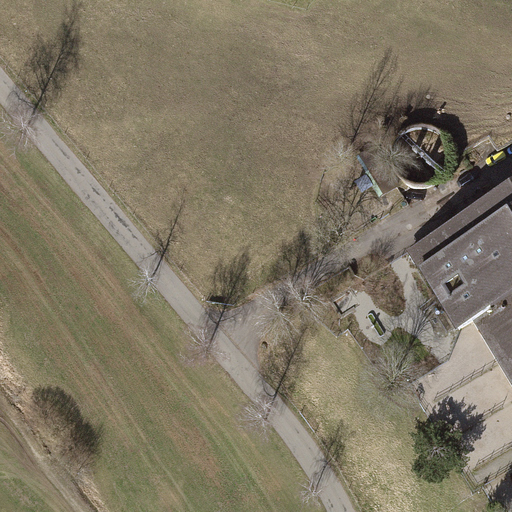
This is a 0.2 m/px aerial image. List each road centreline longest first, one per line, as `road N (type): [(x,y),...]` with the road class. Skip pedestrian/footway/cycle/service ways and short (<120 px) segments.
road 1 (tertiary): [(0,86),(217,339),(309,457),(337,511)]
road 2 (track): [(0,411),(81,511)]
